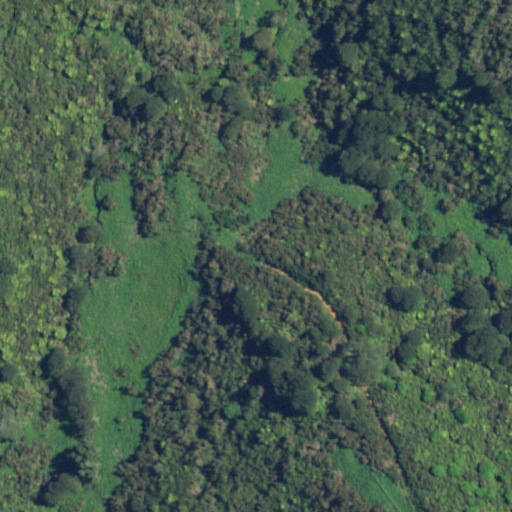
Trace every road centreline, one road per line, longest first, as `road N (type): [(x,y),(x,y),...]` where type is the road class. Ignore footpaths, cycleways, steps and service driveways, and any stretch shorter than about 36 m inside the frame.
road 1 (track): [(464,511),(327,351),(290,241),(209,157)]
road 2 (track): [(100,511),(138,447),(118,377),(171,291),(209,157)]
road 3 (track): [(204,0),(197,145),(209,157)]
